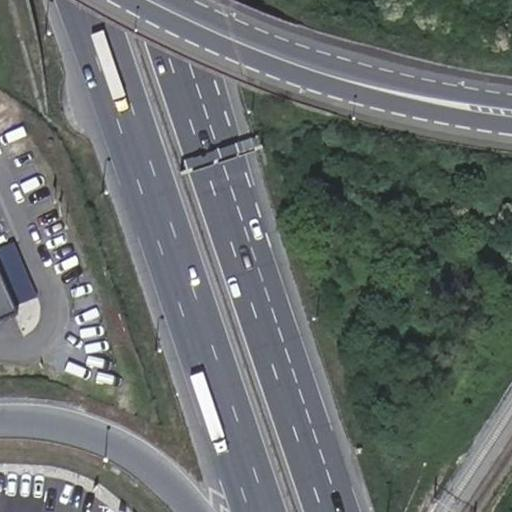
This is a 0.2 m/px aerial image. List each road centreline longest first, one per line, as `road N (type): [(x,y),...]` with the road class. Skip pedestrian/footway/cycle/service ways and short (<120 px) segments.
road 1 (trunk): [(334,511),(160,0)]
road 2 (trunk): [(87,0),(257,511)]
road 3 (tertiary): [(140,0),(335,78),(511,115)]
road 4 (trunk): [(0,417),(72,422),(107,434),(144,452),(198,511)]
